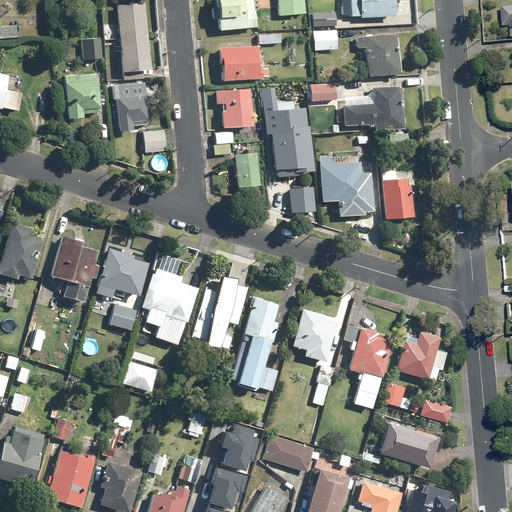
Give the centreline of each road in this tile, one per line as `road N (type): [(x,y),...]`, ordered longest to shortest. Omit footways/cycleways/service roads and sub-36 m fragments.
road 1 (residential): [(474,289),(367,268),(196,214)]
road 2 (residential): [(474,289),(493,511)]
road 3 (residential): [(196,214),(177,0)]
road 4 (residential): [(196,214),(0,156)]
road 5 (residential): [(450,0),(462,151)]
road 6 (residential): [(462,151),(474,289)]
